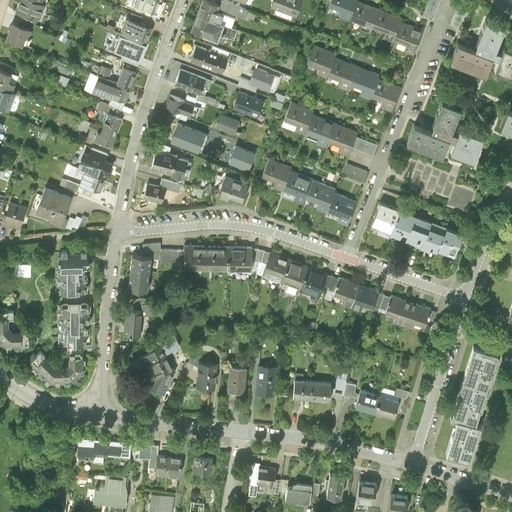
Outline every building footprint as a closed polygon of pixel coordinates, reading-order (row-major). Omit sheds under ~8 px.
[(20,0),(16,10),(39,19),(45,3),(42,2),(37,0),(20,0)] [(149,10),(159,13),(163,0),(136,0),(134,4),(137,5),(140,6),(145,8),(147,9),(149,10)] [(203,0),(201,0),(197,12),(222,21),(225,14),(216,10),(218,5),(210,2),(203,0)] [(238,4),(227,0),(221,0),(219,7),(229,11),(245,18),(249,9),(238,4)] [(270,0),(269,5),(295,15),(301,0),(270,0)] [(329,0),(327,5),(341,10),(339,17),(348,20),(349,17),(356,0),(329,0)] [(370,4),(358,0),(356,0),(349,17),(362,22),(359,29),(365,31),(375,6),(370,4)] [(428,0),(424,13),(435,18),(441,0),(428,0)] [(466,0),(458,0),(449,22),(460,27),(470,2),(466,0)] [(395,14),(375,6),(365,31),(370,33),(372,26),(384,31),(382,37),(392,41),(393,38),(400,20),(402,17),(395,14)] [(141,22),(143,16),(132,12),(130,18),(141,22)] [(237,27),(222,21),(197,12),(189,31),(195,33),(202,36),(202,34),(222,41),(225,34),(233,37),(237,27)] [(121,32),(123,33),(146,41),(152,26),(141,22),(130,18),(127,17),(121,32)] [(478,51),(456,42),(449,61),(485,74),(491,57),(497,59),(493,70),(511,77),(511,50),(501,46),(500,51),(495,50),(504,26),(484,18),(475,42),(481,45),(479,48),(478,51)] [(415,26),(400,20),(393,38),(406,44),(404,50),(413,54),(423,30),(415,26)] [(10,27),(6,39),(23,46),(26,38),(29,40),(33,30),(12,22),(10,27)] [(110,40),(114,29),(107,27),(94,22),(91,30),(96,31),(95,34),(110,40)] [(146,41),(123,33),(117,48),(123,50),(125,51),(127,51),(141,56),(146,41)] [(292,42),(290,49),(296,51),(298,46),(298,44),(292,42)] [(312,42),(305,61),(319,66),(316,73),(326,76),(327,73),(334,55),(335,51),(329,49),(312,42)] [(209,49),(196,44),(189,60),(209,67),(221,72),(227,56),(209,49)] [(288,48),(285,56),(298,60),(301,52),(296,51),(290,49),(288,48)] [(348,61),(334,55),(327,73),(339,78),(337,85),(343,87),(352,62),(348,61)] [(130,56),(128,61),(138,65),(140,60),(130,56)] [(71,70),(73,66),(54,59),(51,67),(68,73),(70,70),(71,70)] [(373,71),(352,62),(343,87),(347,89),(350,83),(362,87),(359,93),(369,97),(370,95),(378,76),(379,73),(373,71)] [(113,69),(103,66),(99,76),(108,80),(113,69)] [(117,83),(131,89),(133,83),(137,71),(124,66),(117,83)] [(252,66),(246,82),(256,85),(268,90),(274,74),(252,66)] [(0,87),(12,92),(18,74),(0,67),(0,87)] [(179,67),(173,83),(188,89),(198,92),(203,77),(204,76),(179,67)] [(70,78),(61,74),(60,77),(57,76),(58,74),(55,73),(52,80),(67,86),(70,78)] [(131,89),(117,83),(108,80),(99,76),(93,91),(112,99),(113,97),(118,99),(126,102),(131,89)] [(394,83),(378,76),(370,95),(384,100),(381,106),(391,110),(401,86),(394,83)] [(206,102),(218,106),(220,100),(204,94),(210,80),(203,77),(198,92),(196,98),(206,102)] [(256,85),(246,82),(239,79),(237,84),(254,90),(256,85)] [(12,92),(0,87),(0,105),(9,108),(14,92),(12,92)] [(240,89),(233,107),(257,115),(263,97),(251,93),(240,89)] [(272,104),(283,107),(287,94),(276,90),(272,104)] [(48,97),(40,94),(37,100),(45,103),(48,97)] [(167,102),(166,106),(173,109),(171,114),(185,119),(187,114),(189,115),(194,103),(171,94),(167,102)] [(113,97),(110,104),(112,105),(123,109),(126,102),(118,99),(113,97)] [(196,98),(194,103),(189,115),(195,117),(199,106),(203,108),(206,102),(196,98)] [(290,99),(282,118),(296,123),(294,130),(303,134),(305,131),(312,112),(313,109),(306,106),(290,99)] [(100,100),(97,106),(110,111),(112,105),(110,104),(100,100)] [(435,132),(413,124),(406,142),(442,156),(448,138),(454,141),(450,151),(473,160),(482,137),(458,128),(457,133),(452,131),(461,107),(441,100),(432,124),(438,126),(436,129),(435,132)] [(511,111),(506,109),(499,128),(511,132),(511,111)] [(107,115),(101,112),(98,118),(105,121),(107,115)] [(220,112),(214,126),(233,133),(238,119),(220,112)] [(325,118),(312,112),(305,131),(317,136),(315,142),(320,145),(330,120),(325,118)] [(102,127),(117,132),(122,120),(112,117),(107,115),(105,121),(102,127)] [(87,132),(91,122),(82,119),(78,128),(87,132)] [(351,128),(330,120),(320,145),(325,146),(327,140),(339,144),(337,150),(347,154),(351,145),(355,135),(357,130),(351,128)] [(112,146),(117,132),(102,127),(100,133),(97,132),(94,140),(101,143),(112,146)] [(19,134),(10,131),(9,134),(7,133),(5,138),(16,142),(19,134)] [(377,143),(355,135),(351,145),(373,154),(377,143)] [(155,148),(150,167),(171,173),(176,154),(166,151),(155,148)] [(87,158),(80,155),(76,166),(83,169),(87,158)] [(268,155),(260,174),(274,179),(272,186),(281,190),(283,187),(290,168),(291,165),(284,162),(268,155)] [(99,161),(93,158),(89,170),(106,177),(111,165),(99,161)] [(366,170),(345,161),(341,172),(362,180),(366,170)] [(427,176),(430,178),(434,169),(419,161),(410,179),(422,185),(427,176)] [(304,174),(290,168),(283,187),(295,192),(293,198),(298,201),(308,176),(304,174)] [(79,183),(80,184),(89,187),(101,192),(106,177),(89,170),(85,169),(79,183)] [(224,174),(217,194),(226,198),(227,194),(242,199),(245,191),(248,183),(224,174)] [(328,183),(308,176),(298,201),(303,202),(305,196),(317,200),(315,206),(325,210),(326,208),(333,190),(335,186),(328,183)] [(161,178),(159,186),(163,187),(179,191),(181,183),(161,178)] [(79,183),(67,179),(64,187),(77,192),(80,184),(79,183)] [(147,182),(143,197),(153,200),(159,202),(163,187),(159,186),(147,182)] [(37,208),(50,213),(49,216),(62,222),(64,217),(73,195),(64,191),(47,184),(37,208)] [(349,196),(333,190),(326,208),(339,213),(337,219),(347,223),(356,199),(349,196)] [(6,213),(4,222),(13,224),(22,227),(28,204),(11,199),(6,213)] [(378,201),(370,222),(389,229),(398,208),(385,203),(378,201)] [(402,210),(398,208),(389,229),(388,232),(404,238),(413,214),(402,210)] [(417,215),(413,214),(404,238),(420,244),(429,220),(417,215)] [(64,217),(62,222),(60,227),(66,229),(67,226),(72,228),(73,226),(78,228),(79,225),(85,227),(89,216),(83,215),(83,217),(77,215),(76,218),(70,216),(69,219),(64,217)] [(432,221),(429,220),(420,244),(419,246),(436,252),(437,248),(445,226),(432,221)] [(448,227),(445,226),(437,248),(447,251),(450,242),(458,245),(458,244),(462,232),(448,227)] [(160,243),(144,243),(145,255),(151,255),(150,262),(159,262),(160,248),(160,243)] [(205,245),(183,245),(183,248),(182,262),(182,266),(227,267),(227,245),(205,245)] [(227,245),(227,267),(250,267),(250,248),(250,246),(232,245),(227,245)] [(258,247),(250,248),(250,267),(257,268),(262,270),(269,251),(258,247)] [(58,288),(89,289),(90,248),(63,248),(63,251),(48,251),(47,273),(58,273),(58,288)] [(183,248),(160,248),(159,262),(182,262),(183,248)] [(283,256),(269,251),(262,270),(260,274),(279,281),(288,258),(283,256)] [(139,254),(131,253),(129,270),(149,272),(150,262),(151,255),(145,255),(139,254)] [(288,258),(279,281),(298,288),(307,265),(297,261),(288,258)] [(307,265),(298,288),(317,295),(318,293),(326,272),(312,267),(307,265)] [(149,272),(129,270),(128,276),(127,288),(147,290),(149,272)] [(338,277),(326,272),(318,293),(331,297),(333,292),(338,277)] [(348,278),(339,274),(338,277),(333,292),(342,295),(339,303),(349,306),(352,299),(358,281),(348,278)] [(372,306),(378,291),(379,288),(369,285),(358,281),(352,299),(372,306)] [(379,307),(383,293),(378,291),(372,306),(370,312),(376,314),(379,307)] [(384,308),(389,294),(383,293),(379,307),(384,308)] [(403,297),(389,293),(389,294),(384,308),(384,310),(394,313),(391,320),(401,324),(410,300),(403,297)] [(132,297),(132,306),(141,306),(141,314),(160,313),(158,301),(147,302),(146,296),(132,297)] [(410,300),(401,324),(410,327),(413,320),(425,324),(430,309),(431,307),(416,302),(410,300)] [(58,343),(90,342),(90,301),(58,302),(58,343)] [(0,305),(0,338),(7,346),(24,345),(24,342),(27,342),(27,339),(31,339),(31,326),(13,326),(11,323),(10,316),(16,317),(15,305),(0,305)] [(132,306),(125,306),(125,317),(124,333),(140,333),(141,314),(141,306),(132,306)] [(436,311),(430,309),(425,324),(423,329),(429,332),(436,311)] [(315,320),(309,318),(307,325),(313,327),(315,320)] [(497,340),(497,341),(511,345),(511,333),(500,329),(497,340)] [(156,341),(157,343),(160,341),(165,350),(179,342),(172,331),(156,341)] [(165,350),(160,341),(157,343),(121,365),(127,374),(147,362),(165,350)] [(472,344),(460,380),(486,389),(490,374),(490,373),(492,374),(493,371),(494,368),(493,367),(497,354),(497,353),(472,344)] [(38,351),(36,349),(30,355),(33,357),(30,359),(32,361),(31,362),(47,380),(70,381),(85,370),(84,353),(69,353),(69,358),(68,360),(59,360),(43,345),(38,351)] [(259,347),(252,347),(252,359),(264,360),(264,355),(259,354),(259,347)] [(165,350),(147,362),(154,374),(149,382),(163,390),(175,367),(165,350)] [(216,361),(197,359),(195,383),(214,385),(215,376),(216,361)] [(245,363),(228,362),(227,387),(244,388),(244,380),(245,363)] [(276,364),(257,362),(255,389),(273,390),(274,383),(276,364)] [(301,393),(308,394),(311,377),(293,375),(291,392),(301,393)] [(330,380),(311,377),(308,394),(328,396),(329,388),(330,383),(330,380)] [(330,383),(329,388),(334,388),(343,390),(345,378),(336,377),(334,384),(330,383)] [(355,380),(345,378),(343,390),(356,392),(358,388),(354,387),(355,380)] [(486,389),(460,380),(449,415),(455,417),(475,423),(479,410),(480,408),(481,409),(482,405),(483,403),(483,402),(482,402),(486,389)] [(409,388),(396,384),(393,391),(406,395),(409,388)] [(380,392),(359,385),(358,388),(356,392),(356,394),(353,402),(374,408),(380,392)] [(380,392),(374,408),(393,414),(396,406),(398,398),(380,392)] [(475,423),(455,417),(445,452),(468,460),(473,444),(474,443),(475,440),(476,437),(475,437),(476,436),(480,424),(475,423)] [(89,434),(81,433),(79,455),(95,456),(95,449),(97,434),(89,434)] [(103,435),(97,434),(95,449),(108,450),(109,436),(103,435)] [(130,438),(109,436),(108,450),(129,452),(130,438)] [(152,440),(141,438),(139,453),(151,454),(152,440)] [(159,440),(152,440),(151,454),(150,463),(157,463),(158,449),(159,440)] [(169,471),(171,451),(166,450),(158,449),(157,463),(157,470),(169,471)] [(171,451),(169,471),(181,472),(183,452),(174,451),(171,451)] [(194,452),(192,467),(212,470),(214,454),(204,453),(194,452)] [(275,463),(252,460),(248,482),(255,483),(255,479),(267,481),(272,482),(273,474),(275,463)] [(311,480),(310,489),(318,491),(321,467),(313,465),(311,480)] [(79,473),(89,476),(91,469),(81,466),(79,473)] [(343,471),(328,468),(324,490),(340,492),(343,471)] [(98,482),(96,498),(105,499),(123,501),(127,501),(128,487),(126,487),(127,476),(105,474),(104,483),(98,482)] [(272,482),(267,481),(266,486),(278,488),(280,475),(273,474),(272,482)] [(375,478),(358,475),(355,494),(366,496),(373,497),(375,478)] [(311,480),(286,477),(283,496),(309,499),(310,489),(311,480)] [(406,492),(389,489),(386,509),(403,511),(406,492)] [(172,511),(175,494),(152,491),(149,511),(172,511)] [(363,511),(366,496),(355,494),(354,499),(348,498),(345,511),(363,511)] [(191,498),(189,511),(204,511),(205,508),(206,500),(191,498)]
